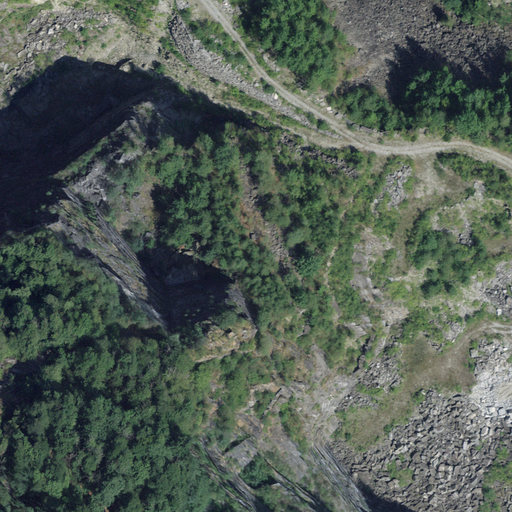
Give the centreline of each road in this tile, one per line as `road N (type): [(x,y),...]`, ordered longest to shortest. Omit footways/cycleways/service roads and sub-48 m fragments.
road 1 (track): [(511,167),(464,147),(416,150),(331,126),(278,88),(210,0)]
road 2 (track): [(416,150),(394,245),(400,277),(417,283),(511,249)]
road 3 (track): [(134,57),(282,127),(344,145),(359,139)]
road 4 (track): [(176,79),(34,159),(3,168)]
road 5 (track): [(511,331),(479,334),(455,349),(364,425)]
